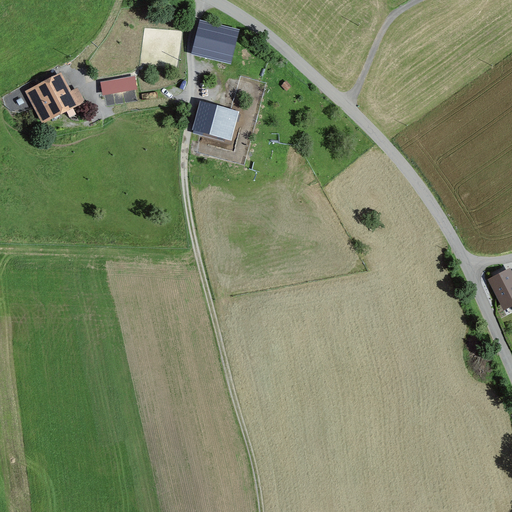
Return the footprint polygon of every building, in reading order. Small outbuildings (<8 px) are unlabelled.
[(233,30),(198,21),(190,55),(225,63),(233,30)] [(60,73),(20,93),(37,126),(82,104),(74,88),(70,91),(60,73)] [(132,77),(99,84),(101,96),(136,89),(132,77)] [(220,112),(195,107),(192,124),(216,129),(220,112)] [(511,272),(511,270),(486,282),(501,313),(511,307),(511,272)]
